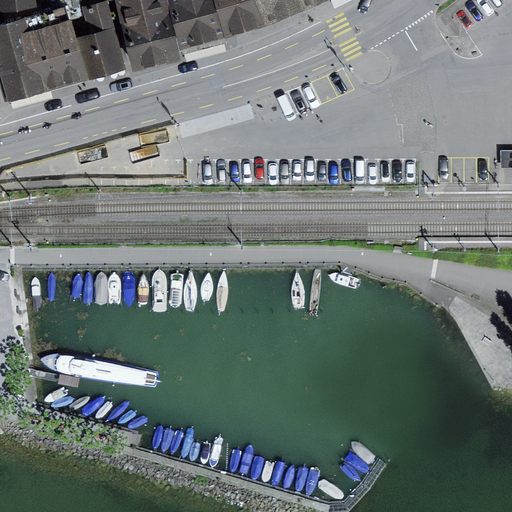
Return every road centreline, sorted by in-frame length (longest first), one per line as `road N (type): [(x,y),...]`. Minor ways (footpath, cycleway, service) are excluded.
road 1 (primary): [(0,146),(290,63),(393,10)]
road 2 (residential): [(511,59),(471,92),(433,76),(393,10)]
